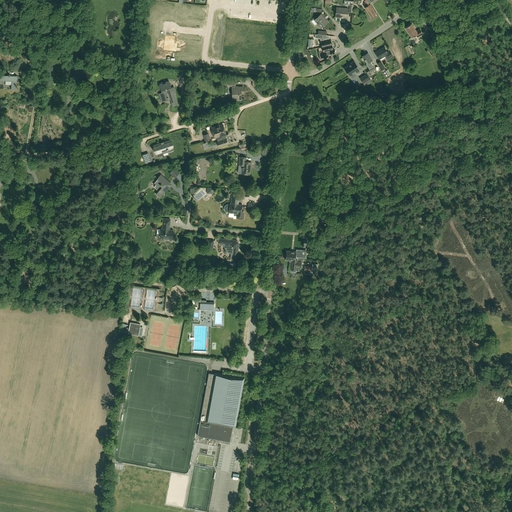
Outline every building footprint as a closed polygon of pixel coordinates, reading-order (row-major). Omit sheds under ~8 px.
[(370,4),(369,3),(374,0),(373,0),(365,0),(364,1),(367,5),(367,6),(365,7),(371,18),(375,15),(374,14),(375,13),(370,4)] [(182,16),(182,9),(171,8),(170,19),(177,20),(178,16),(182,16)] [(347,17),(348,9),(336,8),(335,17),(340,18),(340,17),(347,17)] [(192,25),(194,12),(188,12),(188,11),(182,10),(181,20),(186,21),(186,25),(190,25),(192,25)] [(203,19),(204,14),(194,12),(192,25),(195,26),(199,26),(200,19),(203,19)] [(321,28),(327,22),(321,14),(314,20),(321,28)] [(416,38),(422,34),(419,29),(416,32),(414,29),(411,24),(404,28),(407,33),(411,38),(413,36),(414,36),(415,35),(416,38)] [(160,43),(161,31),(153,30),(152,43),(160,43)] [(167,37),(165,50),(176,51),(177,45),(173,44),(174,38),(167,37)] [(330,39),(324,40),(320,41),(322,47),(331,45),(330,39)] [(442,41),(434,46),(438,52),(446,47),(442,41)] [(333,50),(331,45),(322,47),(323,50),(318,51),(319,59),(321,59),(327,55),(326,52),(333,50)] [(390,51),(387,52),(384,47),(375,52),(379,59),(385,56),(386,55),(388,58),(393,56),(390,51)] [(367,74),(375,69),(370,61),(372,60),(368,53),(362,56),(368,67),(365,69),(367,74)] [(354,61),(347,65),(348,66),(344,68),(349,76),(359,69),(354,61)] [(381,61),(377,63),(381,70),(385,78),(390,75),(387,70),(386,70),(385,68),(381,61)] [(369,74),(372,78),(380,74),(377,69),(369,74)] [(367,74),(360,78),(363,83),(370,79),(367,75),(367,74)] [(0,81),(12,81),(11,89),(17,89),(17,76),(0,75),(0,81)] [(238,86),(235,86),(235,85),(235,80),(227,80),(227,85),(232,85),(232,87),(232,99),(236,99),(236,100),(241,100),(241,94),(244,94),(244,86),(238,87),(238,86)] [(176,93),(174,87),(171,88),(170,86),(171,86),(169,81),(160,84),(161,89),(162,89),(162,91),(162,93),(159,94),(160,98),(163,97),(164,101),(169,100),(169,99),(170,98),(173,106),(178,104),(174,94),(176,93)] [(221,136),(225,135),(226,134),(223,125),(211,128),(214,138),(221,136)] [(228,144),(225,135),(221,136),(222,137),(217,139),(218,141),(210,144),(209,141),(205,142),(207,148),(211,147),(218,145),(218,147),(228,144)] [(161,142),(161,143),(157,145),(158,147),(154,148),(157,154),(158,157),(163,155),(163,153),(168,151),(168,150),(168,148),(172,147),(170,140),(166,142),(164,142),(163,141),(163,142),(163,143),(162,143),(161,142)] [(242,165),(242,173),(249,174),(250,166),(251,166),(251,162),(246,161),(246,157),(240,157),(239,165),(242,165)] [(171,172),(177,177),(181,172),(175,168),(171,172)] [(159,191),(158,191),(156,193),(160,197),(170,186),(170,183),(161,175),(158,178),(158,179),(155,183),(155,187),(159,191)] [(234,213),(236,213),(236,219),(244,220),(244,212),(241,211),(242,205),(238,205),(239,198),(235,197),(236,194),(230,194),(230,196),(232,197),(231,204),(230,204),(230,205),(227,204),(226,205),(226,206),(225,207),(225,209),(225,210),(226,211),(227,211),(229,211),(229,212),(234,213)] [(331,221),(328,221),(328,225),(323,224),(322,229),(331,232),(332,226),(334,226),(334,222),(336,223),(337,218),(332,217),(331,221)] [(161,229),(161,234),(159,234),(158,240),(160,240),(160,238),(172,239),(173,230),(169,230),(170,219),(163,218),(162,229),(161,229)] [(230,253),(233,254),(232,260),(237,260),(238,243),(236,240),(219,239),(218,243),(225,243),(224,246),(225,249),(226,251),(229,253),(230,253)] [(301,261),(297,261),(297,260),(304,261),(304,258),(298,257),(291,257),(286,257),(285,260),(289,260),(289,262),(290,263),(291,263),(291,272),(296,272),(297,267),(301,267),(301,261)] [(200,309),(206,310),(207,302),(201,302),(201,299),(195,298),(195,302),(200,302),(200,309)] [(130,323),(129,328),(126,327),(125,332),(128,333),(138,335),(140,324),(130,323)] [(233,427),(236,427),(245,378),(214,372),(214,374),(209,373),(197,436),(198,436),(198,435),(207,437),(229,440),(229,441),(230,442),(230,441),(231,434),(232,432),(233,427)]
